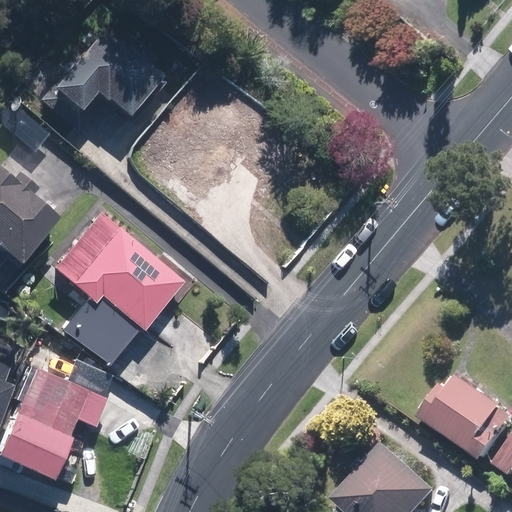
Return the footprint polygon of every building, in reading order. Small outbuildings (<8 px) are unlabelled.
[(37,97),(79,133),(110,97),(126,111),(123,114),(132,121),(166,81),(161,77),(164,74),(152,64),(157,57),(126,31),(121,38),(107,26),(83,54),(74,46),(60,63),(64,66),(37,97)] [(267,126),(212,75),(150,143),(166,157),(154,171),(193,207),(267,126)] [(0,118),(39,151),(53,134),(12,99),(0,113),(0,118)] [(25,261),(62,216),(33,192),(39,185),(21,169),(14,177),(0,165),(0,264),(11,251),(25,261)] [(146,328),(185,280),(102,213),(57,268),(97,300),(98,299),(109,309),(115,302),(146,328)] [(87,299),(67,328),(102,352),(122,323),(87,299)] [(5,379),(17,350),(0,343),(0,418),(14,383),(5,379)] [(109,398),(37,366),(0,448),(0,451),(56,477),(74,435),(71,434),(79,416),(97,424),(109,398)] [(450,380),(426,413),(489,458),(511,425),(511,408),(507,405),(509,403),(464,372),(461,376),(457,373),(452,381),(450,380)] [(511,439),(497,462),(511,471),(511,439)] [(421,511),(444,487),(391,440),(381,450),(375,445),(357,465),(364,470),(343,493),(364,511),(421,511)]
